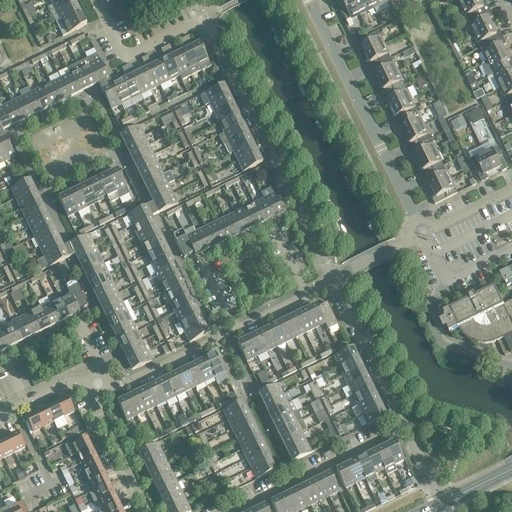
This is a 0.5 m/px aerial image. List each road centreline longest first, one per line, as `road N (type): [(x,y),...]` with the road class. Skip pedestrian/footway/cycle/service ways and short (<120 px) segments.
road 1 (residential): [(328,280),(204,22)]
road 2 (residential): [(420,232),(307,0)]
road 3 (residential): [(96,381),(128,383),(328,280)]
road 4 (residential): [(236,511),(402,430)]
road 5 (residential): [(402,430),(328,280)]
road 6 (residential): [(144,511),(93,401),(96,381)]
road 7 (unclassified): [(204,22),(124,49),(95,0)]
